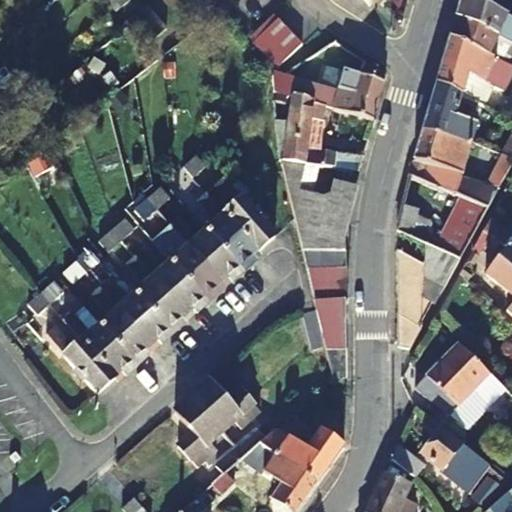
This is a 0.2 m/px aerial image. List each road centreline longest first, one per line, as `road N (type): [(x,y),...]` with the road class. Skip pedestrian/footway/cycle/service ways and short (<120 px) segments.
road 1 (residential): [(336,511),(357,483),(370,439),(372,238),(413,72)]
road 2 (residential): [(86,465),(293,282)]
road 3 (residential): [(86,465),(0,351)]
road 4 (residential): [(313,0),(413,72)]
